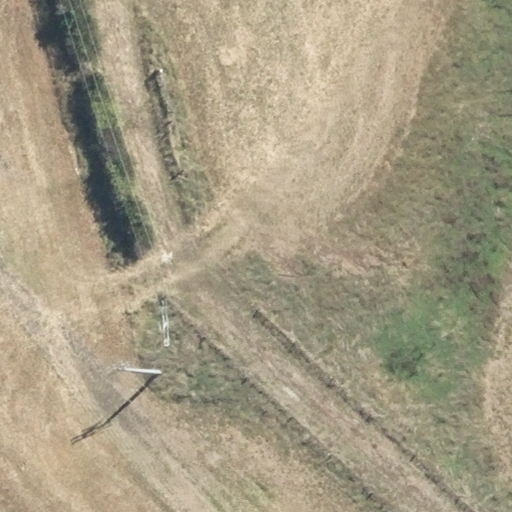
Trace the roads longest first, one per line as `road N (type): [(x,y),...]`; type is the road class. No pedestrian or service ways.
road 1 (track): [(128,77),(172,280),(421,511)]
road 2 (track): [(216,511),(161,461),(38,315),(0,288)]
